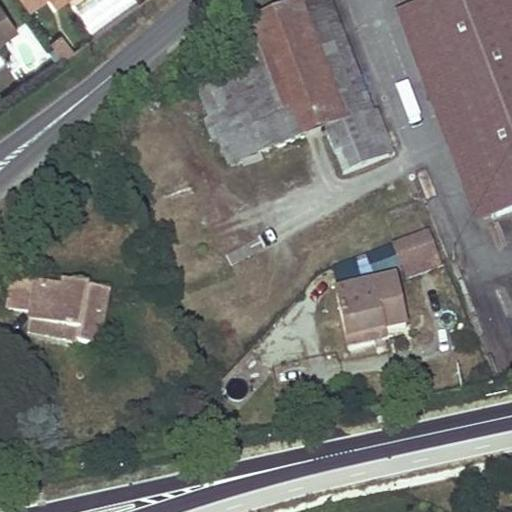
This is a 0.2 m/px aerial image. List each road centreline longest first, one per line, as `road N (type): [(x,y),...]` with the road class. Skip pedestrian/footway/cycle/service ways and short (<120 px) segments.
road 1 (secondary): [(341,452),(212,471),(46,511)]
road 2 (secondary): [(153,511),(341,452)]
road 3 (secondary): [(341,452),(511,415)]
road 4 (tertiary): [(201,0),(97,88)]
road 5 (tertiary): [(0,179),(97,88)]
